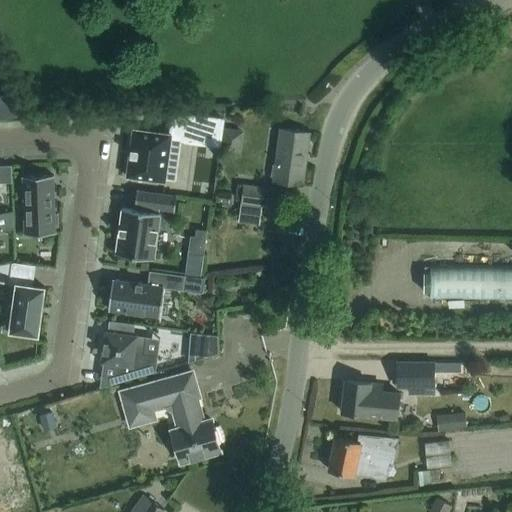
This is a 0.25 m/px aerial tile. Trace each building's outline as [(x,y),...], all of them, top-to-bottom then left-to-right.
[(9,94),(0,95),(0,119),(21,115),(20,107),(12,108),(9,94)] [(181,180),(184,149),(208,152),(210,142),(220,142),(223,114),(173,114),(171,134),(133,128),(127,176),(164,181),(174,179),(181,180)] [(310,132),(290,129),(281,128),(273,180),(303,184),(310,132)] [(53,174),(22,175),(25,233),(56,232),(55,229),(59,229),(58,213),(55,213),(53,174)] [(274,189),(242,185),(240,202),(272,206),(274,189)] [(154,258),(161,209),(173,210),(175,195),(137,190),(135,205),(136,205),(135,209),(122,207),(117,253),(154,258)] [(11,262),(8,283),(16,284),(9,331),(12,331),(35,334),(38,335),(38,332),(40,313),(41,313),(41,312),(40,312),(41,308),(41,307),(44,289),(45,286),(42,286),(33,285),(35,264),(14,261),(11,262)] [(430,297),(511,296),(511,264),(430,264),(430,297)] [(160,316),(164,286),(183,289),(185,275),(150,270),(148,283),(112,278),(108,309),(160,316)] [(158,354),(160,338),(145,336),(105,330),(101,362),(103,362),(124,365),(121,380),(121,381),(156,371),(158,354)] [(205,334),(203,358),(210,355),(219,353),(218,335),(205,334)] [(435,360),(396,360),(396,387),(408,387),(408,393),(435,393),(435,360)] [(435,361),(435,371),(448,370),(448,361),(435,361)] [(181,461),(220,450),(211,418),(203,421),(196,396),(199,395),(192,371),(121,391),(128,415),(131,427),(157,419),(153,408),(165,405),(174,410),(179,427),(172,429),(181,461)] [(371,382),(365,382),(346,379),(342,410),(362,413),(367,414),(398,417),(400,397),(401,390),(382,388),(382,384),(382,383),(371,382)] [(464,411),(437,414),(439,430),(466,427),(464,411)] [(52,412),(40,415),(45,431),(56,428),(52,412)] [(336,436),(328,469),(354,475),(354,472),(375,477),(379,460),(393,463),(399,437),(358,432),(355,440),(336,436)] [(464,434),(439,434),(439,454),(464,455),(464,434)] [(439,468),(418,469),(419,488),(440,486),(439,468)] [(161,511),(164,508),(144,493),(129,511),(161,511)]
